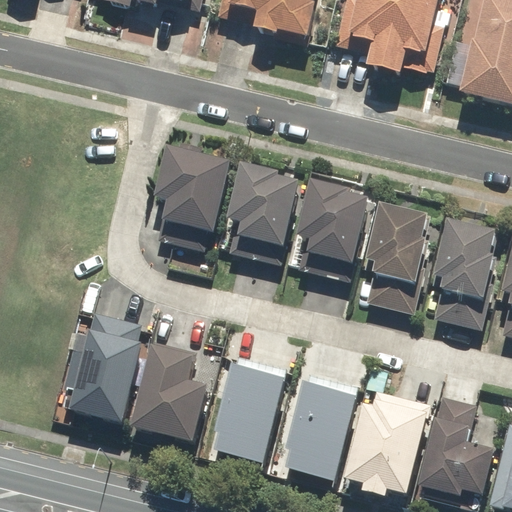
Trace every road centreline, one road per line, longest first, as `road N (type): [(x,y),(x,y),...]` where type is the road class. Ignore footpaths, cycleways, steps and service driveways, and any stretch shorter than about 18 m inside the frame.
road 1 (residential): [(162,89),(121,256),(131,273),(172,293),(511,373)]
road 2 (residential): [(162,89),(511,167)]
road 3 (residential): [(0,52),(162,89)]
